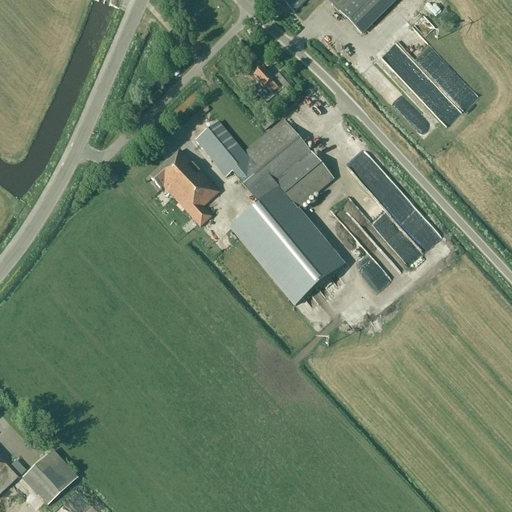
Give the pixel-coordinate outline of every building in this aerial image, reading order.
[(281,0),(294,13),(307,0),(326,0),(360,34),(395,0),(281,0)] [(420,83),(424,80),(387,43),(378,52),(405,79),(411,74),(420,83)] [(269,91),(272,94),(278,89),(275,86),(272,82),(274,81),(268,74),(267,75),(262,69),(254,76),(259,82),(259,83),(264,89),(266,87),(269,91)] [(282,72),(275,78),(289,93),(296,87),(282,72)] [(459,115),(428,82),(416,94),(447,126),(459,115)] [(299,116),(310,106),(301,96),(290,106),(299,116)] [(410,104),(401,113),(427,137),(436,127),(410,104)] [(244,153),(219,123),(196,142),(226,178),(233,173),(260,205),(231,229),(296,306),(344,267),(296,210),(333,179),(284,120),(244,153)] [(180,151),(150,179),(161,191),(164,188),(200,228),(212,218),(203,208),(219,193),(180,151)] [(235,191),(228,198),(244,215),(252,208),(235,191)] [(305,208),(315,218),(330,205),(320,194),(305,208)] [(77,480),(51,452),(22,480),(47,507),(77,480)] [(0,456),(0,495),(19,477),(0,456)] [(11,466),(21,476),(25,472),(16,461),(11,466)]
